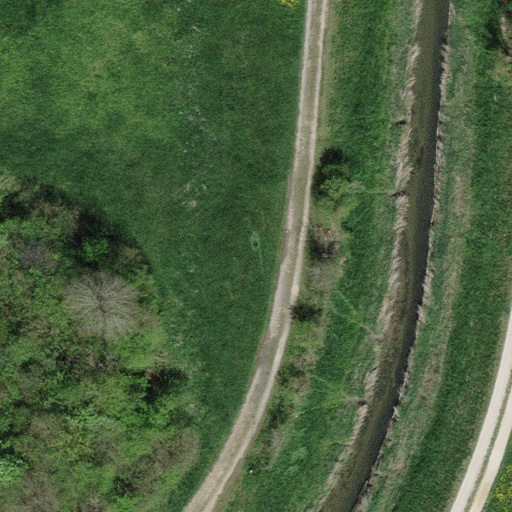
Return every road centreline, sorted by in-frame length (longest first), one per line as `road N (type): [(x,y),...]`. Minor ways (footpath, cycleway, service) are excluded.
road 1 (track): [(197,511),(271,363),(294,256),(319,0)]
road 2 (track): [(511,371),(464,511)]
